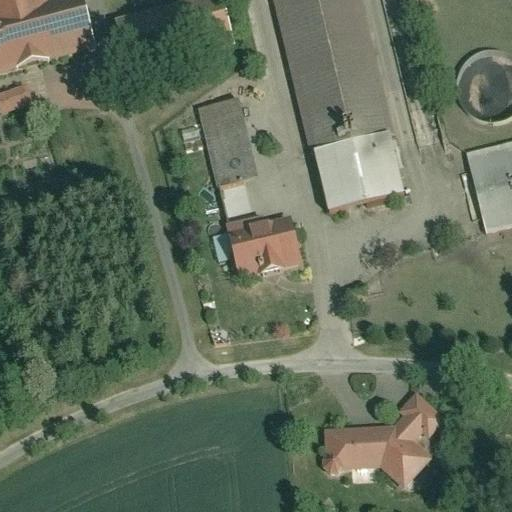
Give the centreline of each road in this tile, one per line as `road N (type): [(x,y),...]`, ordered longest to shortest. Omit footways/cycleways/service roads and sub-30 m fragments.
road 1 (unclassified): [(0,460),(194,377),(334,364),(511,381)]
road 2 (track): [(255,0),(334,364)]
